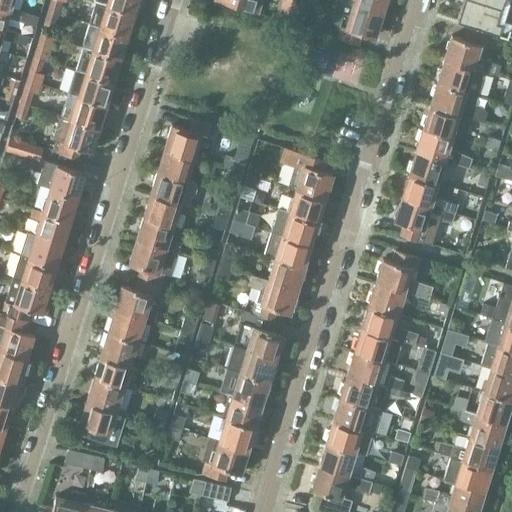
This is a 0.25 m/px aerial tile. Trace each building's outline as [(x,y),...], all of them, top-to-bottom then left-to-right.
[(59,0),(51,0),(49,11),(60,14),(64,1),(59,0)] [(127,35),(135,12),(97,0),(90,23),(90,24),(127,35)] [(135,12),(138,0),(95,0),(97,0),(135,12)] [(214,0),(215,0),(258,13),(261,0),(214,0)] [(353,4),(339,0),(336,0),(333,10),(343,13),(336,37),(359,44),(362,33),(375,37),(382,13),(353,4)] [(354,0),(353,4),(382,13),(386,0),(354,0)] [(511,0),(462,0),(457,19),(499,32),(508,0),(511,0)] [(0,4),(0,27),(4,29),(8,16),(20,20),(23,11),(11,8),(0,4)] [(45,23),(56,27),(60,14),(49,11),(45,23)] [(120,58),(127,35),(90,24),(83,47),(120,58)] [(0,42),(2,37),(14,41),(16,33),(4,29),(0,27),(0,42)] [(480,45),(485,47),(489,35),(467,28),(463,39),(480,45)] [(497,76),(500,66),(488,61),(476,58),(480,45),(463,39),(452,36),(444,59),(484,72),(497,76)] [(34,57),(46,60),(50,47),(38,44),(34,57)] [(113,81),(120,58),(83,47),(76,69),(113,81)] [(0,50),(0,59),(7,62),(10,54),(0,50)] [(46,60),(34,57),(30,69),(42,73),(46,60)] [(437,82),(466,91),(477,95),(484,72),(444,59),(437,82)] [(106,104),(113,81),(76,69),(69,92),(79,96),(106,104)] [(13,101),(19,80),(12,78),(5,99),(11,101),(13,101)] [(437,82),(430,105),(459,114),(470,118),(482,121),(483,122),(486,112),(474,107),(477,95),(466,91),(437,82)] [(24,90),(20,103),(32,106),(36,93),(24,90)] [(511,94),(505,92),(502,102),(511,104),(511,102),(511,94)] [(103,113),(106,104),(79,96),(72,119),(99,127),(99,125),(103,126),(106,125),(108,118),(107,115),(103,113)] [(16,116),(28,119),(32,106),(20,103),(16,116)] [(430,105),(423,128),(452,137),(459,114),(430,105)] [(99,127),(72,119),(60,115),(53,139),(60,141),(64,142),(80,147),(92,151),(99,127)] [(201,134),(200,136),(207,138),(211,124),(187,116),(183,128),(201,134)] [(194,157),(200,136),(201,134),(183,128),(172,125),(165,148),(194,157)] [(423,128),(416,151),(445,160),(452,137),(423,128)] [(500,140),(489,136),(485,146),(497,150),(500,140)] [(6,150),(38,160),(42,148),(9,138),(6,150)] [(80,147),(64,142),(60,141),(56,152),(77,158),(80,147)] [(194,157),(165,148),(161,158),(158,158),(155,160),(153,164),(155,167),(158,170),(157,171),(187,180),(194,157)] [(445,160),(416,151),(409,174),(438,183),(445,160)] [(297,165),(303,167),(303,165),(320,171),(324,159),(301,152),(297,165)] [(456,164),(468,167),(469,167),(472,158),(460,153),(456,164)] [(231,169),(243,172),(247,161),(235,157),(231,169)] [(77,197),(85,173),(46,161),(43,170),(55,173),(50,188),(77,197)] [(248,174),(259,178),(263,166),(251,162),(248,174)] [(495,175),(511,180),(511,167),(499,164),(495,175)] [(333,174),(320,171),(303,165),(303,167),(296,189),(325,198),(326,198),(333,174)] [(243,172),(231,169),(227,181),(224,191),(236,195),(239,184),(243,172)] [(180,203),(189,205),(190,202),(192,197),(194,195),(196,192),(197,189),(197,186),(196,183),(187,180),(157,171),(150,194),(180,203)] [(259,178),(248,174),(244,186),(256,189),(259,178)] [(409,174),(402,197),(430,206),(438,183),(409,174)] [(50,188),(43,211),(70,220),(77,197),(50,188)] [(296,189),(289,212),(318,221),(325,198),(296,189)] [(150,194),(143,216),(173,225),(180,203),(150,194)] [(430,206),(402,197),(395,221),(403,223),(423,229),(430,206)] [(442,210),(454,213),(457,204),(445,199),(442,210)] [(217,214),(229,217),(233,206),(221,202),(217,214)] [(234,219),(246,223),(249,211),(237,208),(234,219)] [(278,208),(271,231),(274,232),(311,243),(318,221),(289,212),(278,208)] [(439,221),(452,223),(454,214),(442,210),(439,221)] [(43,211),(36,234),(63,243),(70,220),(43,211)] [(229,217),(217,214),(213,226),(225,229),(229,217)] [(169,239),(173,225),(143,216),(136,239),(166,248),(178,252),(179,250),(181,243),(169,239)] [(246,223),(234,219),(230,231),(242,235),(246,223)] [(399,235),(426,243),(429,231),(423,229),(403,223),(399,235)] [(19,255),(56,266),(63,243),(36,234),(27,231),(19,255)] [(274,232),(271,231),(264,254),(275,257),(304,266),(311,243),(274,232)] [(142,267),(158,272),(163,273),(171,276),(178,252),(166,248),(136,239),(129,263),(142,267)] [(203,260),(215,263),(218,252),(206,248),(203,260)] [(391,261),(411,268),(417,269),(421,258),(395,250),(391,261)] [(219,265),(231,268),(235,257),(223,253),(219,265)] [(49,289),(49,287),(52,288),(56,287),(58,280),(56,277),(53,276),(56,266),(19,255),(12,277),(49,289)] [(275,257),(268,280),(297,289),(304,266),(275,257)] [(383,259),(375,282),(404,291),(404,292),(416,295),(427,299),(431,286),(408,279),(411,268),(391,261),(383,259)] [(215,263),(203,260),(199,271),(211,275),(215,263)] [(231,268),(219,265),(215,277),(227,280),(231,268)] [(158,272),(142,267),(139,278),(160,285),(163,273),(158,272)] [(268,280),(251,275),(248,286),(259,290),(256,301),(255,301),(252,313),(274,320),(278,308),(290,312),(297,289),(268,280)] [(46,298),(49,289),(13,278),(2,312),(30,320),(33,310),(47,314),(51,300),(46,298)] [(151,295),(156,297),(160,285),(139,278),(135,290),(151,295)] [(375,282),(368,305),(397,314),(404,292),(404,291),(375,282)] [(504,322),(511,324),(511,286),(502,283),(499,294),(498,293),(496,298),(498,298),(495,307),(483,303),(480,314),(504,322)] [(157,314),(155,310),(147,308),(151,295),(135,290),(122,286),(115,309),(144,318),(154,322),(157,314)] [(412,306),(425,308),(428,299),(416,295),(412,306)] [(417,335),(417,334),(393,326),(397,314),(368,305),(361,328),(390,337),(402,340),(414,344),(417,335)] [(108,332),(137,341),(144,318),(115,309),(108,332)] [(0,349),(28,358),(35,334),(26,332),(30,320),(2,312),(0,311),(0,349)] [(181,329),(193,333),(197,321),(185,317),(181,329)] [(451,319),(448,328),(458,332),(461,323),(451,319)] [(197,334),(209,338),(213,326),(201,322),(197,334)] [(511,324),(504,322),(497,345),(511,349),(511,324)] [(283,335),(248,324),(245,335),(236,337),(234,345),(235,346),(276,359),(283,335)] [(361,328),(354,351),(383,360),(390,337),(361,328)] [(181,329),(174,351),(186,355),(193,333),(181,329)] [(458,332),(448,329),(444,341),(454,345),(458,332)] [(101,355),(130,364),(137,341),(108,332),(101,355)] [(209,338),(197,334),(194,346),(206,350),(209,338)] [(480,365),(490,368),(511,374),(511,349),(497,345),(487,342),(480,365)] [(276,359),(235,346),(228,369),(269,381),(276,359)] [(0,375),(20,382),(28,358),(0,349),(0,375)] [(354,351),(347,374),(376,383),(383,360),(354,351)] [(451,355),(440,352),(436,366),(448,369),(452,355),(451,355)] [(130,364),(101,355),(94,377),(123,386),(130,364)] [(416,370),(429,374),(432,364),(419,360),(416,370)] [(167,374),(179,378),(183,366),(171,362),(167,374)] [(184,379),(195,383),(199,371),(187,367),(184,379)] [(511,374),(490,368),(483,391),(511,400),(511,399),(511,374)] [(269,381),(228,369),(221,391),(233,395),(262,404),(269,381)] [(179,378),(167,374),(163,386),(175,390),(179,378)] [(347,374),(340,397),(369,406),(376,383),(347,374)] [(20,382),(0,375),(0,400),(13,405),(16,395),(19,395),(23,394),(25,387),(23,383),(20,382)] [(386,386),(399,390),(402,381),(390,376),(386,386)] [(94,377),(87,400),(116,409),(123,386),(94,377)] [(195,383),(184,379),(180,391),(192,395),(195,383)] [(399,390),(386,386),(383,397),(396,399),(399,390)] [(483,391),(476,414),(505,423),(511,400),(483,391)] [(233,395),(226,418),(255,427),(262,404),(233,395)] [(340,397),(333,420),(362,429),(369,406),(340,397)] [(452,407),(465,410),(468,400),(455,397),(452,407)] [(0,426),(6,428),(13,405),(0,400),(0,426)] [(116,409),(87,400),(80,423),(88,426),(85,436),(106,442),(116,409)] [(473,425),(469,437),(498,446),(498,444),(500,443),(501,443),(502,442),(503,441),(503,440),(504,439),(504,438),(505,436),(505,435),(504,434),(504,432),(503,431),(502,430),(505,423),(476,414),(465,410),(452,407),(450,416),(461,421),(473,425)] [(153,420),(165,423),(169,411),(157,408),(153,420)] [(434,411),(423,408),(419,421),(429,425),(434,411)] [(169,425),(181,428),(185,416),(173,413),(169,425)] [(226,418),(219,440),(248,450),(255,427),(226,418)] [(165,423),(153,420),(149,431),(161,435),(165,423)] [(362,429),(333,420),(326,443),(355,452),(366,455),(373,432),(362,429)] [(181,428),(169,425),(166,436),(178,440),(181,428)] [(410,433),(398,429),(395,437),(407,441),(410,433)] [(466,448),(462,460),(491,469),(493,461),(494,461),(495,460),(496,459),(497,459),(498,457),(499,456),(499,455),(499,454),(499,452),(499,451),(498,450),(498,449),(497,448),(498,446),(469,437),(466,448)] [(248,450),(219,440),(211,464),(228,469),(241,473),(248,450)] [(438,453),(450,456),(454,446),(441,443),(437,442),(434,451),(438,453)] [(326,443),(319,466),(347,475),(355,452),(326,443)] [(93,456),(66,449),(63,463),(90,469),(93,456)] [(400,464),(403,455),(392,452),(389,461),(400,464)] [(103,458),(93,456),(90,469),(102,472),(103,458)] [(420,459),(408,456),(405,467),(416,471),(420,459)] [(443,479),(455,483),(483,492),(491,469),(462,460),(450,456),(443,479)] [(228,469),(211,464),(205,462),(202,475),(223,481),(228,469)] [(358,478),(347,475),(319,466),(312,489),(320,492),(340,498),(341,496),(344,485),(369,492),(369,490),(379,493),(382,485),(372,482),(370,482),(358,478)] [(135,480),(147,483),(149,469),(140,467),(135,480)] [(358,478),(370,482),(373,472),(362,467),(358,478)] [(416,471),(405,467),(397,490),(409,494),(416,471)] [(147,483),(159,485),(160,471),(149,469),(147,483)] [(203,481),(193,479),(189,493),(199,495),(203,481)] [(231,488),(203,481),(199,495),(227,502),(231,488)] [(434,502),(448,506),(468,511),(477,511),(479,507),(480,507),(481,506),(482,505),(483,504),(484,503),(484,502),(485,501),(485,500),(485,498),(485,497),(484,496),(484,495),(483,494),(483,492),(455,483),(451,494),(440,491),(426,488),(423,498),(434,502)] [(340,498),(320,492),(315,511),(319,511),(340,511),(343,504),(339,503),(340,498)] [(51,511),(81,511),(83,502),(56,496),(51,511)] [(109,511),(111,509),(83,502),(81,511),(109,511)] [(468,511),(448,506),(434,502),(431,511),(468,511)]
